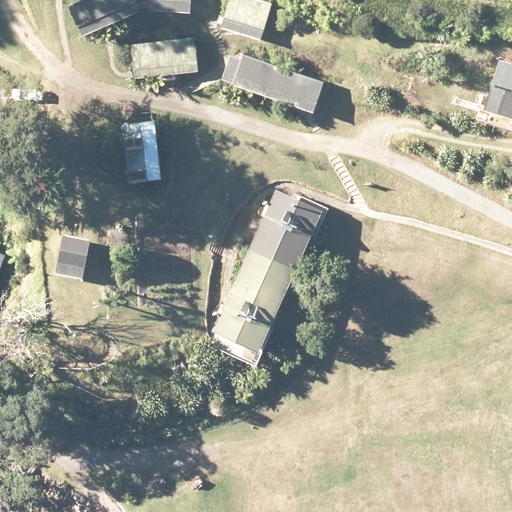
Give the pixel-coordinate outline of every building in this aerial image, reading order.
[(68,0),(63,3),(79,38),(143,9),(139,0),(68,0)] [(152,0),(152,11),(192,12),(191,0),(152,0)] [(228,0),(219,24),(261,39),(275,2),(271,0),(228,0)] [(201,35),(136,44),(141,76),(205,67),(201,35)] [(219,84),(311,116),(322,84),(243,56),(241,61),(228,57),(219,84)] [(511,59),(497,56),(479,118),(511,127),(511,59)] [(121,125),(128,184),(161,181),(155,121),(121,125)] [(210,331),(256,353),(324,208),(278,187),(210,331)] [(90,242),(62,237),(54,275),(83,281),(90,242)]
